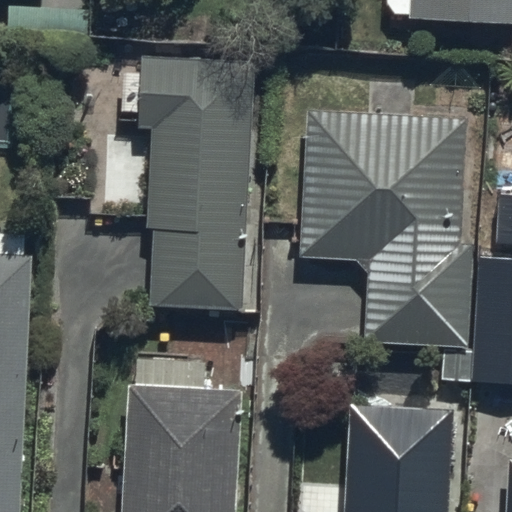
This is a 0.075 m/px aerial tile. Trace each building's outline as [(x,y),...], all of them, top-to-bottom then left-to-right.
[(511,11),(511,0),(390,0),(391,1),(392,3),(393,4),(395,6),(511,11)] [(244,302),(254,54),(139,46),(136,123),(148,123),(144,219),(151,219),(148,298),(244,302)] [(366,105),(305,105),(301,251),(354,252),(367,264),(364,335),(466,339),(470,236),(461,235),(464,130),(484,130),(484,69),(435,69),(435,104),(413,104),(413,79),(366,80),(366,105)] [(0,511),(18,511),(31,248),(23,248),(22,228),(0,227),(0,511)] [(511,251),(476,250),(470,375),(511,376),(511,251)] [(231,511),(235,381),(203,381),(203,354),(136,354),(136,377),(126,377),(120,511),(231,511)] [(445,511),(451,400),(349,397),(345,511),(445,511)]
